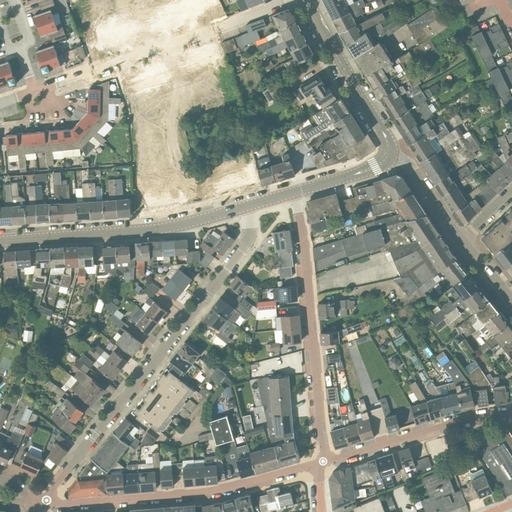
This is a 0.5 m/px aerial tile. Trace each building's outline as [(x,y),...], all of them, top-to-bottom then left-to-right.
[(146,24),(158,19),(151,0),(147,0),(139,3),(146,24)] [(151,0),(158,19),(170,15),(164,0),(151,0)] [(164,0),(170,15),(181,11),(177,0),(164,0)] [(193,7),(190,0),(177,0),(181,11),(193,7)] [(245,0),(249,9),(266,2),(270,0),(245,0)] [(322,0),(333,20),(371,1),(374,0),(322,0)] [(375,8),(371,1),(333,20),(339,32),(356,24),(356,25),(357,24),(366,20),(363,14),(375,8)] [(37,26),(54,20),(53,15),(58,13),(54,2),(42,6),(44,12),(34,15),(33,16),(37,26)] [(124,8),(131,29),(143,25),(136,4),(124,8)] [(391,61),(365,76),(373,88),(405,69),(406,69),(404,67),(435,49),(429,39),(448,27),(435,7),(407,25),(419,45),(391,61)] [(120,33),(131,29),(124,8),(113,12),(120,33)] [(278,31),(297,21),(292,12),(288,10),(270,16),(273,24),(276,23),(279,30),(278,31)] [(108,37),(120,33),(113,12),(101,16),(108,37)] [(339,32),(346,45),(365,32),(363,29),(385,18),(382,12),(366,20),(357,24),(356,25),(356,24),(339,32)] [(365,32),(346,45),(353,57),(379,41),(410,21),(405,14),(383,28),(380,23),(365,32)] [(97,41),(108,37),(101,16),(89,20),(97,41)] [(248,33),(257,31),(266,27),(263,19),(245,26),(245,27),(246,27),(248,33)] [(53,39),(65,35),(61,24),(56,26),(54,20),(37,26),(41,37),(42,37),(42,36),(51,33),(53,39)] [(85,45),(97,41),(89,20),(77,25),(85,45)] [(271,48),(271,47),(302,32),(297,21),(278,31),(266,37),(268,41),(257,45),(259,52),(271,48)] [(468,30),(477,48),(504,35),(501,29),(492,34),(490,30),(483,34),(481,31),(480,32),(477,25),(468,30)] [(244,45),(260,39),(257,31),(248,33),(241,36),(244,45)] [(288,46),(291,52),(308,43),(302,32),(271,47),(271,48),(274,54),(288,46)] [(40,62),(57,56),(55,50),(60,49),(59,44),(67,41),(65,35),(53,39),(55,45),(37,51),(36,51),(40,62)] [(485,66),(494,61),(491,55),(492,55),(491,52),(499,48),(497,45),(506,40),(504,35),(477,48),(485,66)] [(244,45),(241,36),(235,38),(240,51),(246,49),(244,45)] [(233,39),(222,43),(226,53),(237,49),(233,39)] [(379,41),(353,57),(360,68),(378,56),(380,55),(385,51),(379,41)] [(274,68),(277,75),(314,55),(308,43),(291,52),(293,57),(274,68)] [(82,45),(76,47),(80,59),(86,57),(82,45)] [(385,51),(380,55),(378,56),(360,68),(365,76),(391,61),(385,51)] [(230,75),(223,55),(211,59),(218,79),(230,75)] [(57,56),(40,62),(41,66),(40,67),(43,74),(50,71),(50,70),(66,64),(65,64),(64,59),(59,61),(57,56)] [(218,79),(211,59),(199,63),(207,83),(218,79)] [(263,64),(266,70),(274,66),(271,60),(263,64)] [(0,76),(12,72),(8,61),(7,62),(0,64),(0,76)] [(485,66),(494,84),(511,74),(511,68),(509,69),(507,66),(500,70),(498,67),(497,67),(494,61),(485,66)] [(207,83),(199,63),(188,67),(195,87),(207,83)] [(195,87),(188,67),(176,71),(183,91),(195,87)] [(405,69),(373,88),(379,98),(411,80),(408,74),(405,69)] [(183,91),(176,71),(164,75),(171,96),(183,91)] [(12,72),(0,76),(0,87),(9,85),(10,86),(17,83),(14,76),(13,76),(12,72)] [(411,80),(379,98),(385,108),(401,99),(398,94),(402,94),(425,80),(421,74),(411,80)] [(502,101),(511,97),(508,91),(509,91),(508,88),(511,85),(511,74),(494,84),(502,101)] [(168,97),(161,76),(149,80),(157,101),(168,97)] [(323,109),(341,98),(340,97),(332,85),(329,87),(328,87),(327,88),(319,76),(292,93),(300,104),(305,101),(313,115),(322,109),(323,109)] [(157,101),(149,80),(138,84),(145,105),(157,101)] [(270,104),(289,92),(282,80),(262,92),(263,93),(270,104)] [(115,104),(115,98),(109,98),(109,91),(109,81),(90,88),(90,94),(88,94),(88,101),(109,101),(109,104),(115,104)] [(145,105),(138,84),(126,88),(133,109),(145,105)] [(401,99),(385,108),(392,119),(425,100),(433,95),(429,90),(425,93),(426,95),(425,96),(422,92),(419,88),(401,99)] [(511,99),(511,97),(502,101),(511,120),(511,119),(511,99)] [(302,142),(306,139),(350,112),(341,98),(323,109),(322,109),(313,115),(307,118),(311,124),(300,131),(304,137),(301,139),(302,142)] [(425,100),(392,119),(401,133),(432,114),(427,106),(428,106),(425,100)] [(89,113),(110,119),(109,104),(109,101),(88,101),(88,107),(89,108),(89,113)] [(373,148),(365,136),(350,112),(306,139),(307,141),(305,142),(309,149),(329,135),(331,138),(318,146),(326,160),(323,162),(325,166),(350,160),(356,156),(358,158),(373,148)] [(97,141),(101,136),(97,132),(110,119),(89,113),(86,116),(85,116),(80,121),(95,134),(93,137),(97,141)] [(401,133),(408,144),(442,122),(439,117),(436,120),(434,117),(419,126),(417,123),(432,114),(401,133)] [(93,137),(95,134),(80,121),(75,126),(77,127),(73,131),(82,149),(93,137)] [(449,133),(442,122),(408,144),(419,162),(435,152),(436,153),(463,136),(463,135),(458,127),(449,133)] [(480,129),(483,135),(489,131),(486,125),(480,129)] [(63,150),(82,149),(73,131),(68,131),(68,129),(61,130),(63,150)] [(50,130),(47,131),(43,131),(43,132),(43,133),(44,143),(52,143),(52,151),(63,150),(61,130),(54,131),(51,131),(50,130)] [(49,155),(53,155),(52,151),(52,143),(44,143),(43,133),(43,132),(40,132),(33,133),(35,153),(45,152),(46,156),(49,155)] [(24,145),(25,154),(35,153),(33,133),(27,133),(23,134),(23,133),(19,133),(16,134),(16,135),(17,146),(24,145)] [(21,158),(25,158),(25,154),(24,145),(17,146),(16,135),(13,135),(5,136),(6,137),(3,137),(4,145),(6,145),(7,156),(9,156),(18,155),(18,159),(21,158)] [(436,153),(435,152),(419,162),(434,184),(449,174),(450,174),(475,155),(474,152),(479,148),(471,135),(465,138),(463,136),(436,153)] [(511,152),(508,156),(507,154),(509,152),(508,150),(509,148),(504,135),(497,138),(506,159),(507,160),(511,164),(511,152)] [(101,136),(97,141),(102,145),(106,140),(101,136)] [(498,168),(499,168),(510,181),(511,179),(511,164),(507,160),(504,163),(495,153),(489,158),(498,168)] [(284,162),(281,163),(271,165),(275,181),(285,178),(295,176),(289,154),(282,156),(284,162)] [(449,174),(434,184),(441,195),(456,185),(456,184),(470,173),(472,172),(471,171),(466,164),(454,173),(455,175),(452,178),(450,174),(449,174)] [(486,180),(487,179),(498,192),(510,181),(499,168),(498,168),(491,175),(481,164),(476,168),(481,173),(486,180)] [(262,185),(275,181),(271,165),(257,169),(262,185)] [(258,184),(253,167),(243,170),(248,187),(258,184)] [(248,187),(243,170),(233,173),(238,190),(248,187)] [(49,203),(50,221),(64,220),(62,189),(62,185),(60,172),(53,173),(54,197),(49,198),(49,203)] [(238,190),(233,173),(224,176),(229,193),(238,190)] [(456,185),(441,195),(452,213),(468,203),(482,192),(488,202),(498,192),(487,179),(486,180),(467,195),(469,198),(466,200),(459,190),(473,178),(470,173),(456,184),(456,185)] [(369,206),(412,193),(401,176),(397,174),(352,188),(355,197),(359,209),(369,206)] [(229,193),(224,176),(214,179),(219,195),(229,193)] [(104,217),(118,216),(115,181),(115,179),(108,180),(109,199),(103,200),(104,217)] [(219,195),(214,179),(204,182),(209,198),(219,195)] [(115,181),(118,216),(131,216),(130,198),(123,198),(121,181),(115,181)] [(13,223),(26,222),(25,205),(25,199),(18,196),(17,183),(10,183),(10,184),(11,184),(11,188),(12,206),(13,223)] [(77,219),(90,218),(88,183),(81,184),(83,201),(76,202),(77,219)] [(90,218),(104,217),(103,200),(92,201),(96,197),(95,183),(88,183),(90,218)] [(0,212),(0,224),(13,223),(12,206),(11,188),(11,184),(10,184),(4,185),(5,206),(0,206),(0,212)] [(64,220),(77,219),(76,202),(70,202),(68,184),(62,185),(62,189),(64,220)] [(190,202),(187,185),(177,187),(180,204),(190,202)] [(25,205),(26,222),(37,222),(35,191),(35,186),(28,187),(29,204),(25,205)] [(37,222),(50,221),(49,203),(43,203),(41,186),(35,186),(35,191),(37,222)] [(180,204),(177,187),(167,189),(170,206),(180,204)] [(170,206),(167,189),(157,191),(160,208),(170,206)] [(160,208),(157,191),(147,193),(150,210),(160,208)] [(468,203),(452,213),(460,224),(464,224),(488,202),(482,192),(468,203)] [(150,210),(147,193),(137,195),(140,212),(150,210)] [(309,223),(327,219),(342,214),(338,202),(336,193),(306,202),(307,208),(305,208),(307,214),(309,223)] [(380,228),(426,214),(412,193),(369,206),(372,216),(396,210),(398,214),(373,221),(374,222),(375,229),(376,230),(380,228)] [(359,209),(355,197),(350,199),(353,211),(359,209)] [(350,199),(344,200),(348,213),(353,211),(350,199)] [(344,200),(338,202),(342,214),(348,213),(344,200)] [(511,239),(511,230),(511,229),(511,206),(505,213),(509,217),(504,221),(502,218),(492,225),(493,226),(481,236),(481,238),(493,254),(510,240),(510,241),(511,239)] [(426,214),(380,228),(385,246),(387,251),(389,250),(417,241),(422,246),(439,233),(426,214)] [(329,228),(327,219),(309,223),(312,233),(329,228)] [(367,231),(360,233),(366,251),(379,248),(385,246),(380,228),(376,230),(375,229),(367,231)] [(280,278),(292,276),(291,267),(293,266),(289,231),(274,233),(274,236),(270,237),(268,238),(265,239),(265,240),(264,241),(269,246),(274,245),(275,252),(279,251),(281,268),(279,268),(280,278)] [(208,252),(211,255),(215,250),(222,255),(234,239),(224,232),(217,242),(208,235),(203,242),(200,246),(208,252)] [(360,233),(340,240),(343,249),(344,249),(347,257),(366,251),(360,233)] [(419,287),(455,258),(439,233),(422,246),(417,241),(389,250),(401,278),(410,275),(419,287)] [(505,269),(511,264),(511,239),(510,241),(510,240),(493,254),(505,269)] [(170,255),(175,255),(174,240),(162,241),(163,256),(163,263),(164,266),(169,265),(169,263),(170,263),(170,255)] [(188,264),(193,264),(192,251),(188,252),(187,240),(174,240),(175,255),(186,254),(187,264),(188,264)] [(340,240),(312,248),(314,261),(343,249),(340,240)] [(157,256),(163,256),(162,241),(149,242),(151,259),(152,267),(158,267),(157,256)] [(143,260),(151,259),(149,242),(136,243),(136,253),(137,260),(136,275),(144,275),(144,263),(143,260)] [(133,280),(135,260),(131,260),(130,244),(116,245),(117,261),(116,261),(116,263),(115,263),(116,271),(116,276),(123,275),(124,279),(133,280)] [(110,271),(116,271),(115,263),(116,263),(116,261),(117,261),(116,245),(102,246),(104,264),(96,265),(95,273),(96,273),(95,277),(105,276),(105,271),(110,271)] [(96,265),(94,264),(93,246),(79,247),(80,265),(80,266),(77,277),(86,276),(86,274),(95,273),(96,265)] [(71,266),(80,266),(80,265),(79,247),(64,248),(66,266),(65,266),(60,285),(68,288),(71,276),(71,266)] [(60,285),(65,266),(66,266),(64,248),(50,249),(51,266),(51,267),(58,266),(58,280),(61,280),(60,285)] [(41,276),(42,267),(51,266),(50,249),(36,250),(36,254),(37,266),(35,266),(33,274),(32,281),(46,283),(47,277),(41,276)] [(25,274),(33,274),(35,266),(37,266),(36,254),(31,255),(30,250),(15,251),(17,267),(24,267),(25,274)] [(15,251),(4,252),(6,277),(17,276),(17,267),(15,251)] [(199,264),(199,263),(200,261),(200,251),(192,251),(193,264),(199,264)] [(208,252),(199,264),(205,269),(214,257),(211,255),(208,252)] [(446,275),(453,285),(453,286),(468,274),(455,258),(419,287),(424,293),(446,275)] [(166,275),(170,278),(184,289),(192,279),(182,271),(188,264),(187,264),(170,265),(170,269),(166,275)] [(432,328),(447,317),(445,315),(479,288),(468,274),(453,286),(453,285),(444,292),(449,300),(441,306),(443,308),(434,315),(430,311),(424,316),(432,328)] [(416,290),(419,287),(410,275),(401,278),(393,279),(408,297),(416,290)] [(245,298),(253,288),(245,282),(237,276),(229,286),(240,294),(245,298)] [(170,278),(162,288),(175,299),(184,289),(170,278)] [(147,287),(156,293),(157,293),(160,289),(152,282),(147,287)] [(139,293),(142,288),(138,285),(134,290),(139,293)] [(274,300),(276,302),(297,300),(295,286),(282,287),(278,288),(272,288),(274,300)] [(90,287),(83,294),(86,298),(93,291),(90,287)] [(156,293),(147,287),(142,291),(152,298),(156,293)] [(447,317),(432,328),(436,333),(447,323),(448,324),(459,315),(464,320),(465,321),(474,313),(489,300),(479,288),(445,315),(447,317)] [(244,299),(245,298),(240,294),(236,300),(240,303),(239,304),(243,306),(247,301),(244,299)] [(115,297),(111,301),(117,306),(121,302),(115,297)] [(144,313),(157,323),(166,311),(149,297),(145,302),(150,306),(144,313)] [(236,319),(240,313),(235,309),(234,308),(220,297),(212,308),(233,323),(236,319)] [(112,314),(114,314),(119,308),(117,306),(111,301),(107,298),(105,307),(112,314)] [(319,319),(347,316),(346,309),(354,309),(354,300),(350,300),(349,299),(338,301),(328,302),(328,303),(318,304),(319,319)] [(274,300),(265,301),(266,310),(276,309),(276,302),(274,300)] [(472,333),(473,333),(499,312),(489,300),(474,313),(465,321),(464,320),(456,327),(465,339),(472,333)] [(37,311),(51,316),(52,310),(39,304),(37,311)] [(252,313),(249,311),(243,306),(239,304),(235,309),(240,313),(247,319),(252,313)] [(219,329),(224,323),(225,324),(220,331),(228,337),(233,331),(237,326),(233,323),(212,308),(204,318),(219,329)] [(405,308),(397,311),(401,322),(409,319),(405,308)] [(265,310),(266,318),(270,318),(277,317),(276,309),(266,310),(265,310)] [(508,324),(499,312),(473,333),(476,338),(479,336),(484,343),(491,337),(494,336),(508,324)] [(135,315),(131,320),(148,334),(157,323),(144,313),(139,319),(135,315)] [(114,314),(112,314),(108,319),(120,329),(125,323),(114,314)] [(280,330),(283,330),(299,328),(298,315),(276,317),(275,318),(277,330),(278,330),(280,330)] [(95,327),(97,319),(91,317),(88,324),(95,327)] [(321,344),(340,342),(339,338),(342,338),(342,337),(363,329),(361,323),(338,330),(330,332),(320,333),(321,344)] [(500,347),(501,348),(511,338),(511,329),(508,324),(494,336),(491,337),(493,339),(488,343),(495,351),(500,347)] [(459,334),(455,327),(450,331),(455,337),(459,334)] [(283,330),(280,330),(281,343),(283,343),(301,342),(299,328),(283,330)] [(24,330),(23,341),(32,342),(33,331),(24,330)] [(125,330),(115,342),(124,348),(132,354),(141,343),(125,330)] [(10,332),(7,332),(7,336),(18,340),(18,331),(10,332)] [(228,337),(220,331),(217,336),(227,344),(230,340),(228,337)] [(464,340),(460,334),(454,338),(458,344),(464,340)] [(484,343),(479,347),(484,356),(488,353),(494,361),(499,358),(497,355),(488,343),(493,339),(491,337),(484,343)] [(501,362),(503,364),(508,360),(511,357),(511,338),(501,348),(500,347),(495,351),(497,355),(505,349),(510,355),(501,362)] [(185,342),(178,351),(201,370),(219,384),(225,376),(226,375),(217,367),(215,370),(200,359),(197,362),(195,360),(200,354),(185,342)] [(275,343),(270,343),(270,344),(270,350),(270,351),(280,351),(279,343),(275,343)] [(41,352),(28,345),(25,351),(38,357),(41,352)] [(104,351),(99,346),(95,351),(101,355),(104,351)] [(53,358),(56,352),(45,347),(42,353),(53,358)] [(482,354),(479,349),(473,353),(476,358),(482,354)] [(127,361),(113,350),(106,360),(119,370),(127,361)] [(101,355),(95,351),(92,356),(96,360),(101,355)] [(193,380),(201,370),(178,351),(170,360),(172,361),(167,367),(178,375),(188,383),(191,378),(193,380)] [(78,360),(84,364),(90,368),(94,363),(83,354),(78,360)] [(340,354),(326,355),(327,363),(341,362),(340,354)] [(454,381),(456,384),(462,410),(475,407),(469,382),(452,359),(450,361),(445,354),(437,360),(438,361),(442,367),(454,381)] [(385,360),(390,371),(402,366),(397,355),(385,360)] [(106,360),(99,369),(112,379),(119,370),(106,360)] [(442,367),(438,361),(433,365),(437,370),(442,367)] [(84,364),(73,377),(77,380),(86,387),(98,397),(104,389),(85,374),(90,368),(84,364)] [(479,366),(467,375),(472,382),(478,406),(488,405),(487,392),(493,391),(492,382),(489,383),(485,376),(479,366)] [(188,383),(178,375),(167,367),(153,385),(177,405),(191,387),(187,384),(188,383)] [(495,404),(507,403),(505,385),(500,386),(499,377),(492,377),(490,373),(485,376),(489,383),(492,382),(493,391),(495,404)] [(225,376),(219,384),(221,386),(233,382),(225,376)] [(267,405),(263,405),(272,445),(274,445),(280,465),(299,460),(294,440),(292,418),(291,410),(289,376),(275,377),(262,378),(267,405)] [(436,398),(442,396),(438,390),(433,382),(431,379),(430,378),(425,382),(427,385),(426,385),(432,395),(434,394),(436,398)] [(45,385),(61,398),(65,393),(49,380),(45,385)] [(410,406),(416,424),(431,419),(427,401),(415,381),(409,385),(418,400),(419,400),(420,403),(410,406)] [(454,381),(447,383),(450,394),(443,396),(447,414),(462,410),(456,384),(454,381)] [(81,383),(74,391),(92,405),(98,397),(86,387),(81,383)] [(162,423),(177,405),(153,385),(138,404),(162,423)] [(198,393),(209,402),(214,395),(203,386),(198,393)] [(221,388),(222,398),(232,397),(230,387),(221,388)] [(338,406),(336,390),(326,391),(327,407),(338,406)] [(20,400),(30,408),(34,403),(23,394),(20,400)] [(431,419),(447,414),(443,396),(442,396),(436,398),(427,401),(431,419)] [(75,422),(77,424),(82,418),(80,416),(83,412),(66,398),(58,408),(63,411),(75,421),(75,422)] [(356,417),(357,423),(362,440),(374,437),(370,419),(367,411),(364,403),(365,402),(364,398),(359,400),(360,404),(362,412),(355,415),(356,417)] [(381,407),(382,407),(389,432),(400,429),(396,414),(391,416),(387,402),(386,398),(380,399),(381,407)] [(157,430),(162,423),(138,404),(131,413),(145,424),(147,422),(157,430)] [(349,444),(362,440),(357,423),(356,417),(355,415),(354,411),(352,404),(345,405),(346,409),(344,413),(341,414),(342,421),(343,425),(344,427),(349,444)] [(0,449),(4,440),(6,434),(0,431),(0,430),(9,410),(0,407),(0,449)] [(54,414),(51,418),(69,433),(77,424),(75,422),(75,421),(63,411),(58,408),(57,407),(52,412),(54,414)] [(370,419),(374,437),(389,432),(382,407),(381,407),(367,411),(370,419)] [(31,417),(32,413),(33,410),(27,408),(25,414),(31,417)] [(31,417),(29,421),(34,424),(38,415),(32,413),(31,417)] [(212,432),(214,438),(216,445),(234,440),(227,415),(209,421),(212,432)] [(129,433),(135,425),(125,418),(114,432),(123,440),(125,438),(131,442),(135,437),(129,433)] [(28,423),(24,433),(32,436),(36,427),(28,423)] [(331,431),(336,448),(349,444),(344,427),(331,431)] [(508,496),(511,492),(511,440),(510,438),(511,436),(506,427),(495,435),(491,430),(473,442),(508,496)] [(4,440),(0,449),(0,461),(6,464),(12,450),(16,452),(22,436),(13,431),(11,436),(6,434),(4,440)] [(92,458),(108,471),(116,461),(128,445),(129,445),(123,440),(114,432),(113,432),(92,458)] [(147,432),(140,445),(153,444),(156,439),(147,432)] [(214,438),(212,432),(198,436),(199,442),(214,438)] [(57,464),(67,451),(60,445),(65,439),(60,435),(50,447),(52,450),(47,456),(57,464)] [(140,441),(135,437),(131,442),(129,445),(128,445),(135,450),(140,441)] [(242,477),(256,472),(250,452),(247,441),(239,444),(243,457),(237,459),(239,467),(242,477)] [(274,445),(272,445),(250,452),(256,472),(280,465),(274,445)] [(415,467),(414,463),(409,448),(399,452),(404,468),(400,469),(403,482),(409,479),(406,470),(415,467)] [(36,475),(38,471),(43,459),(27,452),(20,468),(36,475)] [(153,463),(137,464),(138,471),(140,491),(156,490),(154,469),(160,468),(159,461),(158,452),(152,453),(153,463)] [(390,475),(398,472),(392,454),(375,459),(381,478),(380,478),(384,491),(393,487),(390,475)] [(422,459),(426,472),(432,470),(428,457),(422,459)] [(107,494),(108,494),(106,474),(105,474),(108,471),(92,458),(65,493),(67,497),(107,494)] [(205,465),(207,484),(218,483),(217,472),(224,472),(224,465),(220,458),(213,458),(205,459),(205,465)] [(376,489),(377,494),(384,491),(380,478),(381,478),(375,459),(367,461),(376,489)] [(418,476),(426,472),(422,459),(414,463),(415,467),(418,476)] [(331,498),(354,488),(353,482),(364,479),(363,473),(364,473),(370,491),(376,489),(367,461),(333,472),(329,478),(331,498)] [(171,464),(172,467),(160,468),(161,488),(173,486),(172,476),(178,476),(177,463),(171,464)] [(184,486),(196,485),(194,466),(183,467),(183,463),(177,463),(178,476),(183,476),(184,486)] [(196,485),(207,484),(205,465),(194,466),(196,485)] [(469,474),(472,480),(466,483),(467,487),(461,490),(467,502),(479,497),(493,491),(485,474),(482,469),(473,473),(470,471),(469,474)] [(140,491),(138,471),(123,473),(122,473),(124,492),(140,491)] [(429,497),(420,501),(424,511),(432,511),(435,511),(446,511),(449,511),(447,507),(452,505),(454,509),(465,504),(466,505),(466,504),(466,503),(467,502),(461,490),(455,492),(447,471),(438,474),(437,472),(422,478),(429,497)] [(124,492),(122,473),(106,474),(108,494),(124,492)] [(272,509),(272,510),(293,505),(290,492),(280,494),(278,487),(267,490),(270,502),(267,503),(268,510),(272,509)] [(333,509),(355,500),(354,488),(331,498),(333,509)] [(254,511),(250,495),(235,499),(238,511),(254,511)] [(358,511),(396,511),(397,511),(395,511),(381,511),(380,507),(382,506),(379,498),(359,505),(362,511),(358,511)] [(238,511),(235,499),(222,502),(224,511),(238,511)] [(224,511),(222,502),(210,505),(202,506),(202,511),(224,511)]
